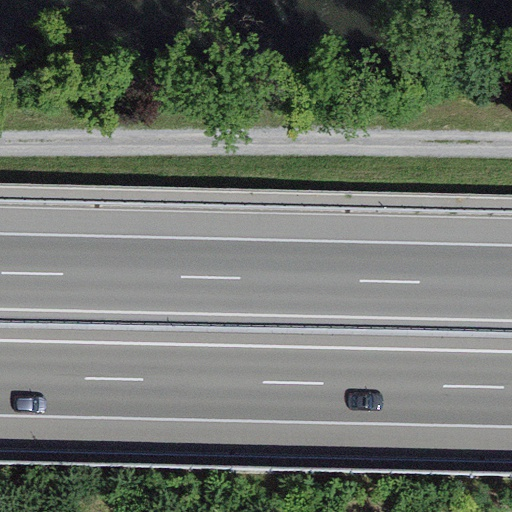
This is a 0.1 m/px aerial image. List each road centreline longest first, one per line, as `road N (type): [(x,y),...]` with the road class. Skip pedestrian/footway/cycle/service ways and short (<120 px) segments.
road 1 (motorway): [(0,375),(511,387)]
road 2 (motorway): [(511,278),(0,267)]
road 3 (track): [(0,139),(511,141)]
